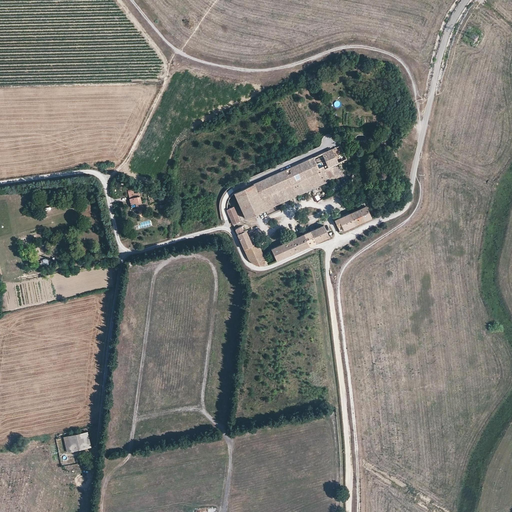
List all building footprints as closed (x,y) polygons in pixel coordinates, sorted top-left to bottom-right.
[(332,149),(285,170),(292,185),(297,196),(304,192),(300,182),(314,175),(319,186),(329,181),(324,171),(329,168),(334,179),(344,175),(332,149)] [(324,171),(329,181),(334,179),(329,168),(324,171)] [(292,185),(285,170),(254,184),(261,199),(292,185)] [(314,175),(300,182),(304,192),(319,186),(314,175)] [(261,199),(254,184),(234,193),(246,219),(266,210),(261,199)] [(297,196),(292,185),(261,199),(266,210),(297,196)] [(133,203),(136,202),(141,201),(139,191),(129,194),(131,204),(133,203)] [(234,207),(227,210),(233,223),(240,221),(234,207)] [(352,214),(358,226),(373,219),(368,207),(362,210),(357,212),(352,214)] [(358,226),(352,214),(337,221),(340,228),(343,227),(346,231),(358,226)] [(242,226),(236,229),(245,248),(253,244),(246,230),(244,231),(242,226)] [(312,232),(317,244),(330,238),(325,226),(312,232)] [(317,244),(312,232),(305,235),(310,247),(317,244)] [(286,244),(291,255),(310,247),(305,235),(295,240),(286,244)] [(258,242),(253,244),(245,248),(248,255),(251,260),(254,262),(257,264),(260,264),(263,264),(266,264),(268,264),(258,242)] [(291,255),(286,244),(273,250),(276,255),(279,261),(291,255)] [(87,432),(64,437),(67,451),(90,446),(87,432)]
